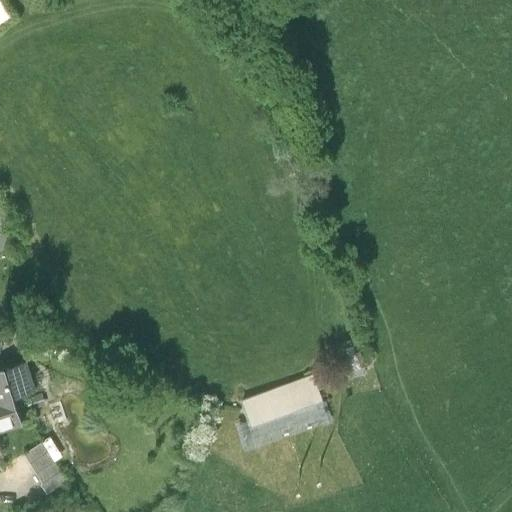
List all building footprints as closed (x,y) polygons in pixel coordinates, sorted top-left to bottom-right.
[(0,0),(0,24),(16,14),(6,0),(0,0)] [(0,246),(11,243),(0,204),(0,246)] [(234,423),(242,450),(333,419),(322,387),(374,369),(362,337),(310,357),(315,372),(240,399),(243,411),(245,419),(234,423)] [(0,430),(22,424),(13,396),(36,389),(28,360),(0,367),(0,430)] [(42,441),(24,454),(43,482),(41,484),(47,493),(68,479),(42,441)]
